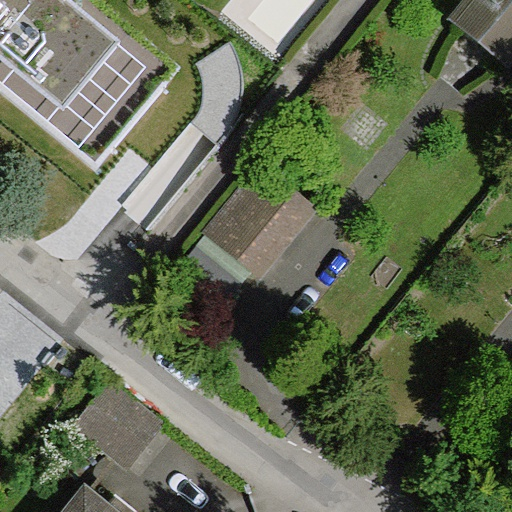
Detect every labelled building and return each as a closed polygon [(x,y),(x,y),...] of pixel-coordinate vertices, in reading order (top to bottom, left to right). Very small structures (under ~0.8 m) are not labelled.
[(74,0),(72,2),(69,0),(0,0),(0,89),(98,170),(183,67),(100,0),(74,0)] [(511,0),(483,0),(464,23),(511,61),(511,59),(511,0)] [(263,172),(213,234),(262,274),(312,212),(263,172)] [(230,278),(193,249),(178,268),(214,297),(230,278)] [(113,386),(79,426),(128,467),(161,427),(113,386)] [(111,511),(89,494),(73,511),(111,511)]
